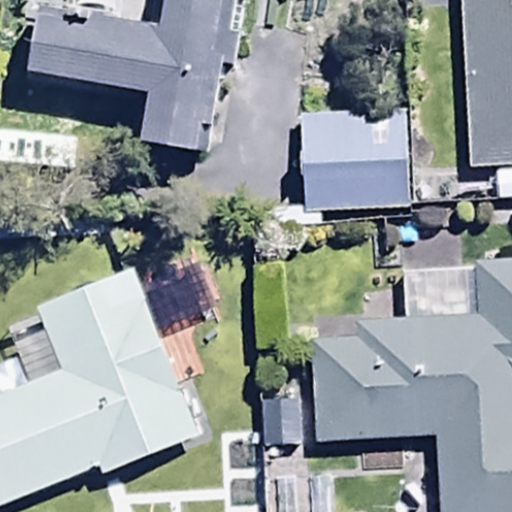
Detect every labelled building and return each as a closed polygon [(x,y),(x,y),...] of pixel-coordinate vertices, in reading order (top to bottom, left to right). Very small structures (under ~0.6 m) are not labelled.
[(34,17),(21,81),(139,104),(130,149),(201,163),(232,4),(211,0),(159,0),(152,40),(34,17)] [(511,0),(458,0),(467,174),(511,171),(511,0)] [(402,121),(297,126),(300,216),(406,212),(402,121)] [(511,511),(511,268),(471,270),(474,325),(354,330),(355,345),(307,347),(311,447),(430,442),(433,511),(511,511)] [(194,442),(127,273),(32,312),(38,326),(4,340),(25,391),(0,401),(0,511),(95,474),(98,480),(194,442)]
